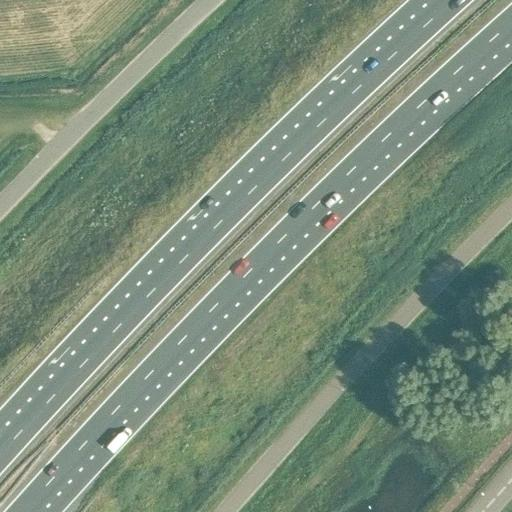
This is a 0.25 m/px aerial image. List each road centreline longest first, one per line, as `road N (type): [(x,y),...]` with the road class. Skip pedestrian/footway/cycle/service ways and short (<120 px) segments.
road 1 (motorway): [(23,511),(285,233),(511,20)]
road 2 (motorway): [(455,0),(221,220),(0,455)]
road 3 (unclassified): [(511,210),(402,318),(234,511)]
road 4 (unclassified): [(0,207),(213,0)]
